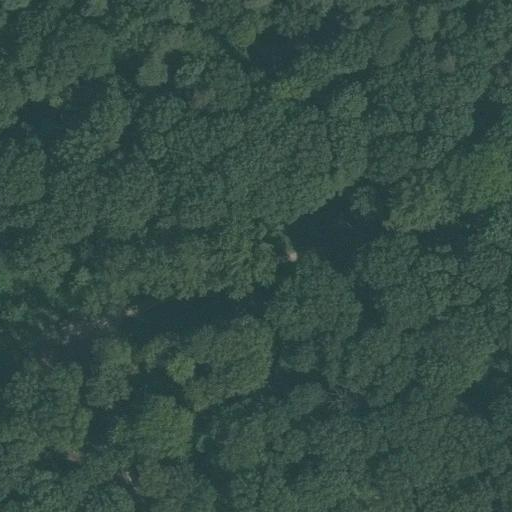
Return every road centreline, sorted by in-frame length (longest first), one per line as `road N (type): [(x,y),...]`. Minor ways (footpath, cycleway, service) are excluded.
road 1 (track): [(135,488),(77,332),(232,275),(511,194)]
road 2 (track): [(135,488),(66,449),(55,421),(51,369),(85,357)]
